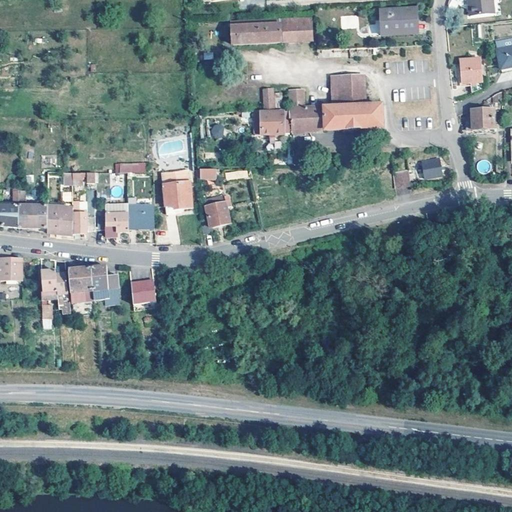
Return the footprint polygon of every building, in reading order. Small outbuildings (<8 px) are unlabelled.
[(494,11),(492,0),(471,0),(472,5),(469,5),(470,13),(494,11)] [(416,18),(415,8),(379,10),(381,36),(414,34),(413,19),(416,18)] [(311,41),(311,18),(231,22),(232,45),(311,41)] [(511,65),(511,35),(498,39),(500,47),(497,47),(502,68),(511,65)] [(379,54),(379,46),(321,49),(322,57),(379,54)] [(462,83),(481,82),(480,62),(479,63),(478,58),(460,60),(462,83)] [(368,105),(366,76),(341,76),(342,107),(304,108),(303,89),(293,90),(289,90),(291,108),(291,131),(382,127),(381,105),(368,105)] [(273,94),(273,89),(263,89),(264,109),(282,108),(281,94),(273,94)] [(493,128),(493,109),(479,109),(471,109),(471,121),(465,121),(465,128),(471,129),(472,129),(493,128)] [(261,113),(261,110),(253,111),(254,135),(289,134),(288,112),(261,113)] [(223,138),(223,125),(212,124),(211,137),(223,138)] [(440,166),(438,155),(421,158),(424,178),(441,175),(441,171),(444,170),(443,166),(440,166)] [(488,161),(477,162),(477,173),(488,173),(488,161)] [(115,173),(146,173),(145,162),(115,163),(115,173)] [(219,173),(219,169),(196,170),(197,178),(216,178),(216,173),(219,173)] [(248,178),(247,169),(225,171),(226,180),(248,178)] [(162,176),(163,186),(189,182),(188,172),(186,171),(163,174),(162,176)] [(413,190),(410,175),(394,177),(397,193),(413,190)] [(192,209),(189,182),(163,186),(165,206),(174,206),(174,211),(192,209)] [(230,207),(227,196),(217,199),(218,205),(215,206),(213,199),(204,201),(208,219),(202,220),(203,235),(213,233),(212,228),(230,223),(226,208),(230,207)] [(0,226),(18,229),(19,206),(13,206),(0,205),(0,226)] [(47,229),(47,209),(47,206),(40,206),(25,206),(19,206),(18,229),(47,229)] [(128,214),(128,229),(155,229),(154,206),(128,207),(128,214)] [(174,206),(165,206),(166,215),(175,214),(174,211),(174,206)] [(72,236),(73,234),(72,214),(72,209),(62,209),(62,221),(58,222),(58,209),(47,209),(47,229),(47,233),(72,236)] [(72,214),(73,234),(87,235),(87,232),(87,217),(87,214),(72,214)] [(128,229),(128,214),(105,214),(105,217),(105,231),(105,239),(116,239),(116,230),(119,231),(119,233),(128,233),(128,229)] [(94,217),(87,217),(87,232),(95,232),(94,217)] [(98,231),(105,231),(105,217),(97,217),(98,231)] [(0,281),(22,281),(22,259),(0,259),(0,281)] [(109,289),(108,275),(107,267),(90,268),(92,291),(93,301),(109,299),(109,289)] [(92,291),(90,268),(68,270),(70,293),(92,291)] [(58,300),(56,274),(55,271),(41,272),(42,301),(58,300)] [(65,274),(56,274),(58,300),(59,310),(62,310),(62,315),(70,315),(69,301),(62,301),(62,295),(68,294),(65,274)] [(108,275),(109,289),(119,288),(117,275),(108,275)] [(155,304),(153,281),(131,284),(133,306),(155,304)] [(93,301),(92,291),(70,293),(72,303),(93,301)] [(155,304),(133,306),(134,312),(156,310),(155,304)] [(53,319),(52,305),(42,305),(43,319),(53,319)]
